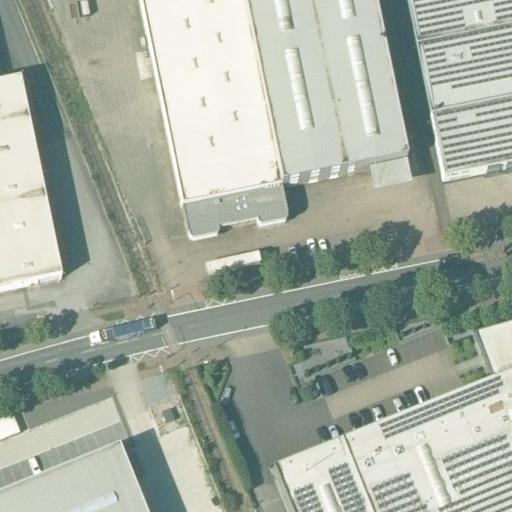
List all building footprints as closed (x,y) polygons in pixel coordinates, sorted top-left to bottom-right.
[(240,0),(139,0),(181,211),(280,191),(240,0)] [(371,0),(240,0),(280,191),(405,165),(371,0)] [(511,0),(404,0),(430,121),(511,105),(511,0)] [(0,293),(63,281),(21,82),(0,86),(0,293)] [(511,105),(430,121),(442,185),(511,170),(511,105)] [(286,218),(280,191),(181,211),(187,239),(256,225),(258,229),(261,230),(282,225),(285,223),(286,218)] [(511,332),(511,329),(473,340),(490,383),(494,382),(478,342),(511,332)] [(511,376),(511,332),(478,342),(494,382),(490,383),(491,385),(511,376)] [(511,511),(511,376),(491,385),(272,472),(288,511),(511,511)] [(141,511),(118,453),(50,480),(62,511),(141,511)] [(62,511),(50,480),(0,500),(0,511),(62,511)]
